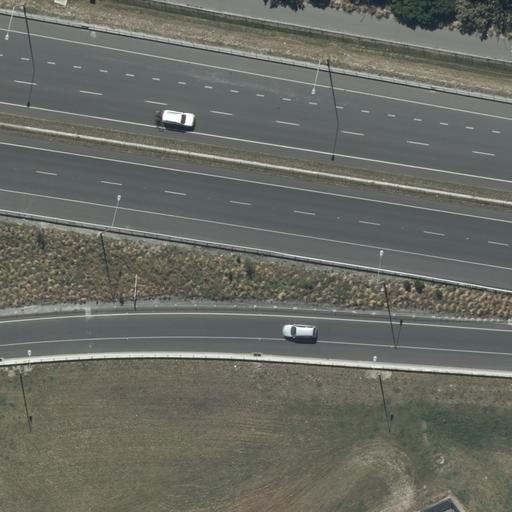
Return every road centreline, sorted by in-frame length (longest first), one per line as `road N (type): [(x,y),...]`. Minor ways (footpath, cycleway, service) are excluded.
road 1 (motorway): [(0,52),(511,156)]
road 2 (motorway): [(511,245),(0,165)]
road 3 (motorway): [(0,78),(511,157)]
road 4 (motorway): [(511,341),(254,325),(0,333)]
